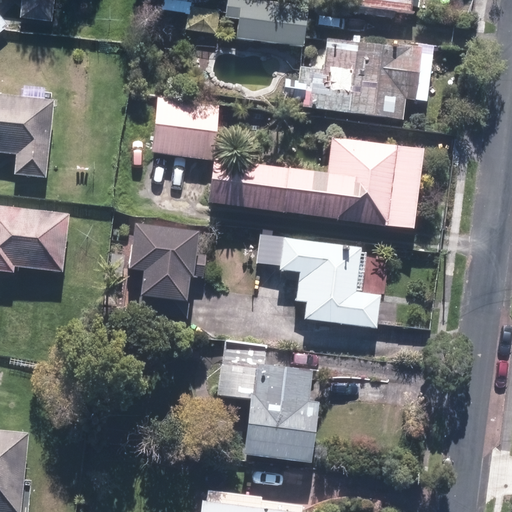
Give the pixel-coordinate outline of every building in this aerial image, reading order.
[(52,0),(17,0),(15,19),(50,23),(52,0)] [(185,0),(159,0),(159,16),(185,17),(184,35),(216,36),(217,5),(195,4),(195,9),(185,9),(185,0)] [(351,0),(350,12),(411,20),(413,0),(351,0)] [(306,10),(223,1),(220,25),(233,26),(231,45),(301,53),(306,10)] [(279,82),(277,104),(298,106),(297,114),(400,126),(402,105),(411,106),(418,52),(323,41),(319,73),(295,70),(293,84),(279,82)] [(52,104),(0,98),(0,157),(11,158),(8,180),(43,184),(52,104)] [(141,106),(135,150),(148,151),(147,158),(210,166),(217,109),(153,100),(152,107),(141,106)] [(201,212),(409,239),(420,154),(326,142),(321,182),(207,167),(201,212)] [(0,211),(0,278),(11,280),(11,274),(59,279),(66,218),(0,211)] [(195,240),(127,231),(121,279),(136,281),(131,320),(185,326),(191,282),(201,283),(204,259),(193,258),(195,240)] [(364,252),(257,238),(253,269),(275,272),(274,279),(293,281),(290,308),(301,309),(299,326),(373,335),(378,299),(358,297),(364,252)] [(266,350),(219,344),(212,402),(241,406),(234,463),(306,471),(314,410),(305,409),(309,374),(264,368),(266,350)] [(0,511),(19,511),(24,437),(0,435),(0,511)]
